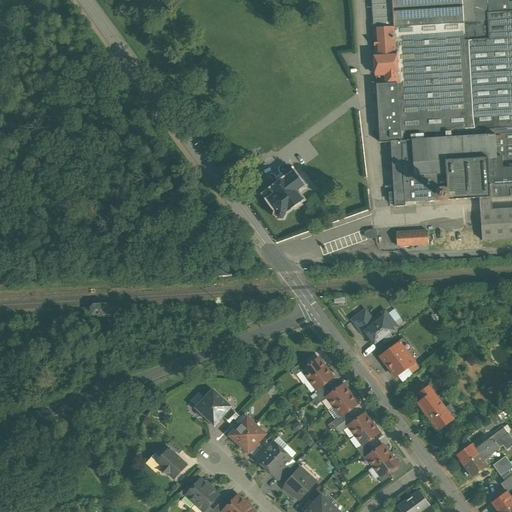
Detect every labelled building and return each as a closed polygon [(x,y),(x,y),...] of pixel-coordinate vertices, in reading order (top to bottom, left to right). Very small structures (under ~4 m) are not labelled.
[(371,0),(375,54),(374,54),(376,75),(386,75),(386,84),(397,83),(398,87),(382,88),(385,142),(386,142),(391,142),(391,146),(394,193),(394,200),(395,207),(406,206),(405,203),(438,200),(438,201),(490,197),(491,198),(511,196),(511,2),(508,3),(507,0),(506,0),(487,1),(487,0),(371,0)] [(7,49),(0,56),(0,76),(15,61),(7,49)] [(295,173),(264,195),(277,212),(277,215),(279,218),(282,218),(285,216),(285,213),(293,207),(295,209),(301,204),(299,202),(302,200),(296,191),(304,186),(295,173)] [(511,208),(480,211),(482,241),(511,238),(511,208)] [(427,231),(396,233),(397,246),(428,244),(427,231)] [(93,304),(90,308),(91,316),(110,315),(110,307),(107,304),(93,304)] [(390,333),(398,328),(384,309),(372,318),(365,308),(352,318),(362,330),(365,328),(374,341),(374,340),(388,330),(390,333)] [(254,314),(246,317),(248,323),(256,321),(254,314)] [(390,333),(388,330),(374,340),(380,348),(394,338),(390,333)] [(399,342),(391,349),(390,348),(389,348),(384,352),(384,353),(380,357),(396,377),(398,376),(408,369),(415,363),(399,342)] [(309,365),(302,370),(302,371),(309,380),(326,368),(319,358),(309,365)] [(305,360),(291,371),(295,376),(302,371),(302,370),(309,365),(305,360)] [(444,361),(430,371),(437,380),(450,370),(444,361)] [(415,363),(408,369),(411,373),(418,368),(415,363)] [(326,368),(309,380),(316,389),(316,390),(324,384),(333,377),(326,368)] [(408,369),(398,376),(403,382),(412,375),(411,373),(408,369)] [(324,384),(316,390),(316,389),(314,391),(318,396),(327,389),(324,384)] [(331,394),(327,397),(327,398),(334,407),(351,394),(343,385),(331,394)] [(446,408),(433,392),(428,387),(420,393),(424,399),(418,403),(426,415),(423,417),(427,422),(430,420),(439,431),(442,431),(446,428),(447,425),(446,424),(453,419),(458,415),(451,405),(446,408)] [(318,396),(313,400),(317,405),(327,398),(327,397),(331,394),(327,389),(318,396)] [(213,392),(198,408),(199,409),(197,411),(198,414),(200,416),(203,416),(205,415),(211,420),(217,420),(229,407),(213,392)] [(351,394),(334,407),(341,416),(347,412),(358,404),(351,394)] [(240,417),(231,409),(223,417),(232,426),(235,422),(240,417)] [(347,412),(341,416),(331,423),(335,428),(350,417),(347,412)] [(354,422),(348,426),(355,436),(372,423),(365,414),(354,422)] [(350,417),(335,428),(339,433),(348,426),(354,422),(350,417)] [(240,426),(231,436),(240,444),(256,426),(247,418),(240,426)] [(492,420),(484,426),(487,431),(495,425),(492,420)] [(232,426),(226,431),(231,436),(240,426),(235,422),(232,426)] [(372,423),(355,436),(362,445),(366,442),(379,433),(372,423)] [(256,426),(240,444),(248,452),(257,442),(264,434),(256,426)] [(504,429),(497,434),(501,439),(508,434),(504,429)] [(497,433),(490,438),(494,444),(501,439),(497,434),(497,433)] [(501,439),(494,444),(498,450),(503,446),(506,451),(511,446),(511,438),(508,434),(501,439)] [(490,438),(475,449),(479,455),(494,444),(490,438)] [(183,450),(172,440),(168,445),(179,455),(183,450)] [(257,442),(248,452),(253,456),(254,455),(262,446),(257,442)] [(259,459),(257,460),(266,468),(282,451),(274,442),(268,449),(259,459)] [(366,442),(362,445),(357,449),(360,454),(370,447),(366,442)] [(472,444),(456,455),(464,466),(479,455),(475,449),(472,444)] [(494,444),(479,455),(484,460),(487,457),(498,450),(494,444)] [(262,446),(254,455),(259,459),(268,449),(263,445),(262,446)] [(373,452),(366,457),(367,458),(373,467),(390,455),(383,445),(373,452)] [(370,447),(360,454),(364,460),(367,458),(366,457),(373,452),(370,447)] [(187,465),(169,449),(160,458),(156,463),(161,467),(163,468),(163,473),(167,473),(174,479),(187,465)] [(282,451),(266,468),(275,476),(276,475),(285,465),(291,459),(282,451)] [(155,453),(146,463),(156,473),(161,467),(156,463),(160,458),(155,453)] [(390,455),(373,467),(380,476),(381,477),(388,471),(397,464),(390,455)] [(484,460),(479,455),(464,466),(472,476),(487,465),(484,460)] [(511,465),(505,456),(493,466),(501,476),(511,467),(511,465)] [(290,469),(284,475),(289,480),(301,468),(295,463),(290,469)] [(285,465),(276,475),(280,479),(284,475),(290,469),(285,465)] [(289,480),(287,483),(284,489),(288,493),(290,492),(299,500),(316,482),(301,468),(289,480)] [(388,471),(381,477),(380,476),(378,478),(382,483),(391,476),(388,471)] [(511,475),(500,484),(506,493),(507,492),(511,498),(511,475)] [(191,490),(186,495),(186,496),(195,504),(210,487),(201,479),(191,490)] [(187,485),(179,494),(183,499),(186,496),(186,495),(191,490),(187,485)] [(210,487),(195,504),(203,511),(209,506),(219,495),(210,487)] [(418,492),(399,507),(402,511),(422,511),(429,507),(418,492)] [(502,511),(511,505),(511,498),(507,492),(506,493),(492,504),(497,511),(502,511)] [(229,505),(222,511),(238,511),(247,503),(238,495),(229,505)] [(307,511),(323,511),(330,505),(321,497),(307,511)] [(213,510),(211,511),(222,511),(229,505),(223,500),(213,510)] [(310,500),(302,509),(304,511),(307,511),(314,505),(310,500)] [(247,503),(238,511),(254,511),(255,511),(247,503)]
